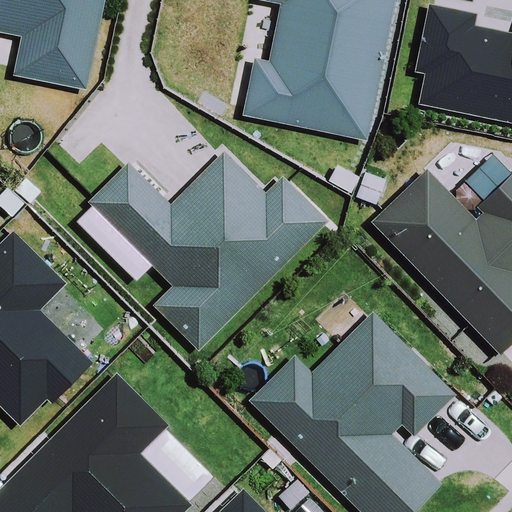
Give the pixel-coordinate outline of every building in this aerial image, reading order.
[(16,69),(85,83),(102,0),(0,0),(0,24),(24,30),(16,69)] [(283,0),(271,59),(259,56),(248,107),(366,132),(394,0),(283,0)] [(511,28),(476,21),(477,12),(430,2),(416,67),(430,69),(423,98),(511,117),(511,28)] [(131,160),(94,197),(177,281),(156,302),(198,344),(327,215),(284,172),(266,190),(225,149),(172,201),(131,160)] [(428,166),(375,217),(503,348),(511,338),(511,171),(472,210),(428,166)] [(78,282),(13,217),(0,229),(0,409),(22,432),(99,355),(52,308),(78,282)] [(299,353),(254,395),(363,511),(403,511),(438,480),(390,429),(403,417),(415,430),(456,391),(378,308),(313,368),(299,353)] [(171,416),(123,367),(0,488),(0,511),(176,511),(190,499),(139,448),(171,416)] [(267,511),(243,488),(218,511),(267,511)]
